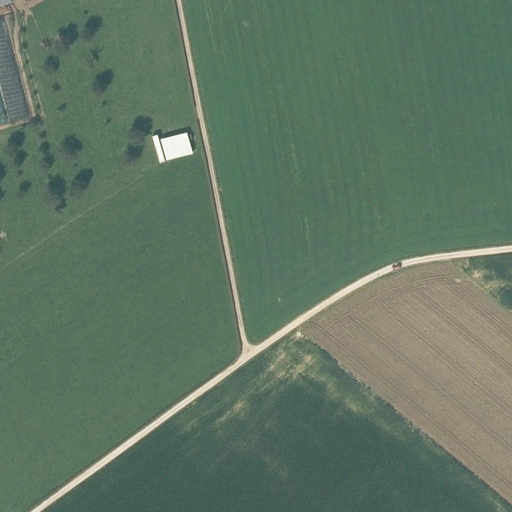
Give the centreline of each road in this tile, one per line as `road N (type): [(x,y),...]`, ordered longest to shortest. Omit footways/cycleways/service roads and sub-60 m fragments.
road 1 (track): [(177,0),(245,357)]
road 2 (track): [(511,247),(393,266),(245,357)]
road 3 (track): [(245,357),(33,511)]
